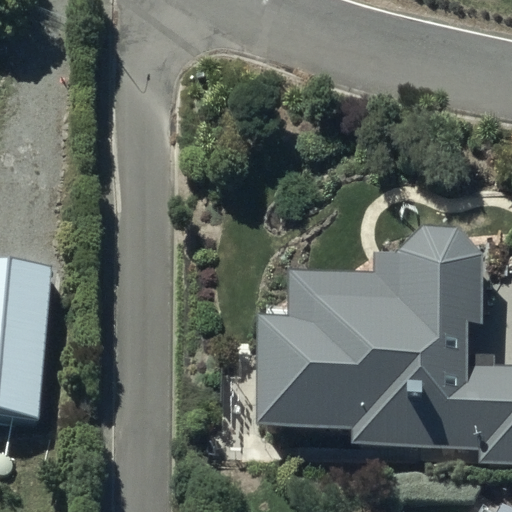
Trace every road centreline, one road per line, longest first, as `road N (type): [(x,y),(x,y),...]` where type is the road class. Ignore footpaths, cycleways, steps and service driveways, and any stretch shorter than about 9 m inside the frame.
road 1 (residential): [(162,0),(144,511)]
road 2 (residential): [(243,0),(324,38),(511,78)]
